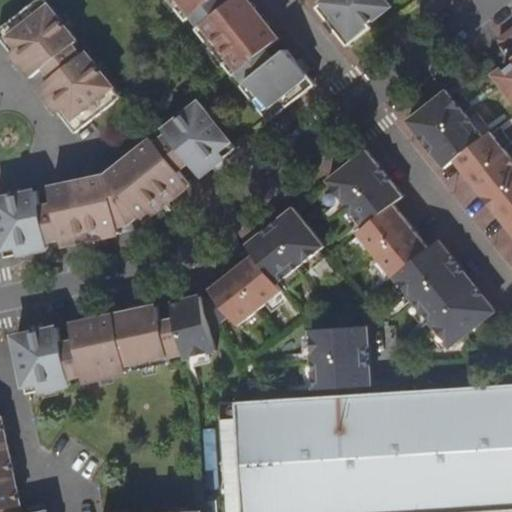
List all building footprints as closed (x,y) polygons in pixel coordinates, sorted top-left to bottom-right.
[(51,8),(44,0),(39,0),(0,32),(0,36),(34,79),(48,67),(50,65),(55,70),(78,52),(74,47),(80,42),(51,8)] [(169,0),(189,22),(216,0),(169,0)] [(215,19),(200,31),(239,77),(281,42),(246,0),(238,0),(228,9),(224,4),(211,14),(215,19)] [(332,0),(320,10),(329,21),(338,33),(351,48),(374,30),(371,27),(394,9),(386,0),(332,0)] [(329,21),(324,25),(334,37),(338,33),(329,21)] [(511,32),(501,41),(508,50),(511,46),(511,32)] [(50,65),(48,67),(56,78),(65,71),(82,57),(78,52),(55,70),(50,65)] [(300,63),(290,52),(276,64),(272,59),(260,68),(264,73),(247,87),(278,123),(320,86),(310,75),(300,63)] [(117,87),(88,53),(82,57),(65,71),(56,78),(43,89),(80,134),(125,97),(117,87)] [(300,63),(310,75),(314,71),(304,60),(300,63)] [(462,90),(454,96),(468,114),(476,107),(462,90)] [(450,92),(412,123),(450,170),(459,163),(511,227),(511,155),(498,138),(495,134),(489,139),(487,137),(473,120),(468,114),(454,96),(450,92)] [(174,135),(169,139),(164,144),(185,170),(189,166),(195,161),(207,176),(242,148),(224,127),(203,101),(169,130),(174,135)] [(481,113),(473,120),(487,137),(495,131),(481,113)] [(511,139),(505,131),(498,138),(511,155),(511,139)] [(113,176),(56,189),(60,208),(66,238),(68,245),(125,233),(119,203),(129,202),(133,199),(150,221),(197,185),(185,170),(164,144),(159,138),(113,176)] [(371,151),(332,182),(335,185),(350,204),(355,210),(369,228),(370,229),(364,235),(366,238),(380,256),(384,260),(398,278),(399,279),(401,278),(405,282),(419,300),(424,306),(438,323),(441,327),(457,347),(459,349),(502,314),(488,297),(480,304),(475,297),(483,291),(469,274),(464,267),(459,260),(445,243),(435,251),(423,236),(418,229),(412,222),(399,207),(409,199),(395,182),(390,175),(385,168),(371,151)] [(350,204),(335,185),(327,191),(342,210),(350,204)] [(60,208),(46,210),(43,191),(0,200),(0,207),(5,229),(11,258),(55,248),(53,241),(59,239),(66,238),(60,208)] [(264,312),(268,309),(274,317),(291,303),(285,295),(289,292),(284,285),(286,284),(303,270),(309,265),(326,251),(330,248),(299,209),(288,218),(269,234),(253,246),(260,256),(216,292),(221,297),(216,302),(209,303),(208,298),(179,306),(182,322),(183,326),(190,356),(190,357),(191,361),(214,356),(221,354),(215,328),(227,326),(235,318),(245,327),(246,326),(252,334),(270,320),(264,312)] [(369,228),(355,210),(347,216),(361,234),(369,228)] [(366,238),(359,245),(373,262),(380,256),(366,238)] [(326,251),(309,265),(315,273),(333,259),(326,251)] [(398,278),(384,260),(376,266),(390,284),(398,278)] [(303,270),(286,284),(292,291),(309,277),(303,270)] [(405,282),(397,289),(411,306),(419,300),(405,282)] [(424,306),(416,312),(430,330),(438,323),(424,306)] [(182,322),(168,325),(164,309),(78,328),(82,345),(89,379),(90,384),(177,366),(176,360),(190,357),(190,356),(183,326),(182,322)] [(441,327),(434,334),(450,354),(457,347),(441,327)] [(372,330),(316,334),(316,341),(318,363),(318,368),(320,394),(376,390),(375,369),(374,360),(373,352),(372,330)] [(82,345),(68,348),(65,331),(21,340),(27,368),(34,397),(77,387),(76,381),(81,380),(89,379),(82,345)] [(316,341),(306,342),(308,363),(318,363),(316,341)] [(214,356),(191,361),(194,370),(217,364),(214,356)] [(308,369),(310,395),(320,394),(318,368),(308,369)] [(236,407),(243,511),(511,511),(511,388),(466,391),(236,407)] [(0,511),(24,511),(23,507),(26,507),(7,418),(0,419),(0,511)]
